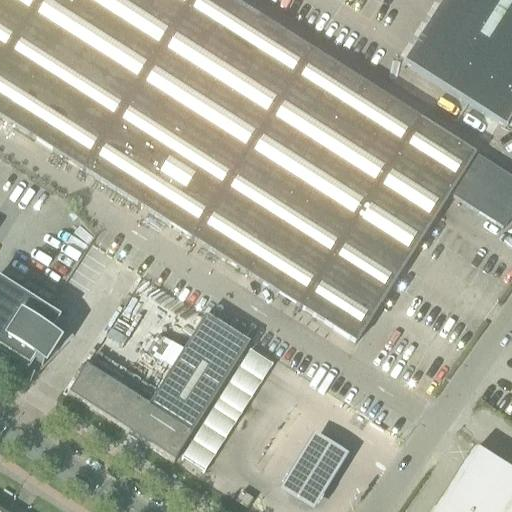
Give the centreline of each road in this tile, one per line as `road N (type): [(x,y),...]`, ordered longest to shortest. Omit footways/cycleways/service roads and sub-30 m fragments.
road 1 (unknown): [(365,445),(266,392),(239,421),(224,466),(236,493),(270,511)]
road 2 (unclassified): [(375,511),(511,314)]
road 3 (tertiary): [(134,511),(0,425)]
